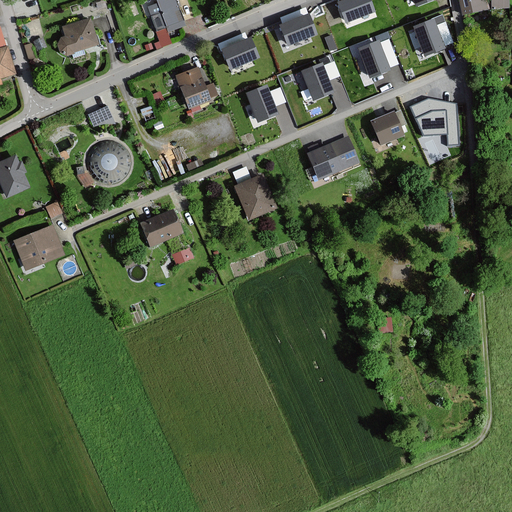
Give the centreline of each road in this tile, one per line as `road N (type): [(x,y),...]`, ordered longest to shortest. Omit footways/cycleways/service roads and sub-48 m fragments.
road 1 (track): [(473,165),(485,427),(476,443),(318,511)]
road 2 (residential): [(464,62),(78,225)]
road 3 (residential): [(34,113),(299,0)]
